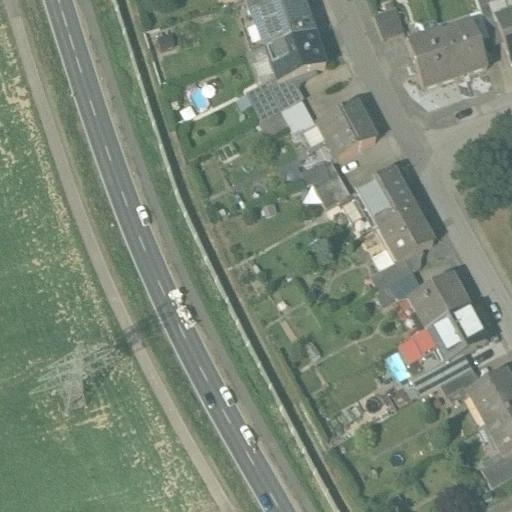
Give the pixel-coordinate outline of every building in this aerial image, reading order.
[(274,11),(270,0),(264,0),(245,6),(249,21),(256,19),(256,18),(274,11)] [(473,0),(479,16),(482,25),(495,21),(487,0),(473,0)] [(274,11),(256,18),(256,19),(269,55),(312,40),(299,2),(274,11)] [(373,22),(382,45),(403,39),(396,15),(373,22)] [(473,36),(476,46),(488,42),(482,25),(479,16),(466,20),(471,37),(473,36)] [(511,22),(495,29),(509,71),(511,70),(511,22)] [(443,46),(456,83),(485,73),(476,46),(473,36),(471,37),(443,46)] [(440,38),(406,50),(420,95),(456,83),(443,46),(440,38)] [(324,74),(312,40),(269,55),(264,57),(275,85),(277,91),(289,86),(324,74)] [(277,91),(275,85),(245,99),(260,129),(280,118),(301,107),(289,86),(277,91)] [(313,131),(301,107),(280,118),(293,143),(313,131)] [(354,110),(315,131),(335,168),(374,147),(354,110)] [(311,190),(334,183),(327,171),(300,180),(304,193),(311,190)] [(376,236),(379,234),(411,216),(412,216),(391,177),(356,197),(376,236)] [(337,182),(334,183),(311,190),(324,216),(349,203),(337,182)] [(431,251),(411,216),(379,234),(398,267),(399,268),(403,266),(431,251)] [(411,280),(403,266),(399,268),(398,267),(379,278),(388,293),(411,280)] [(418,294),(411,280),(388,293),(395,306),(418,294)] [(421,319),(429,334),(466,314),(449,282),(407,305),(417,322),(421,319)] [(485,348),(466,314),(429,334),(448,367),(448,369),(462,361),(485,348)] [(448,369),(448,367),(409,387),(418,404),(437,394),(470,376),(462,361),(448,369)] [(479,393),(470,376),(437,394),(444,406),(465,395),(467,400),(479,393)] [(467,400),(485,431),(511,416),(511,394),(503,380),(479,393),(467,400)] [(511,416),(485,431),(503,463),(504,465),(511,460),(511,416)] [(511,483),(511,460),(504,465),(503,463),(480,476),(491,495),(511,483)]
